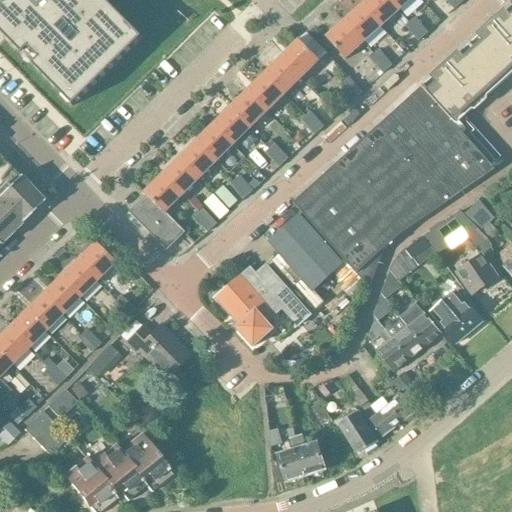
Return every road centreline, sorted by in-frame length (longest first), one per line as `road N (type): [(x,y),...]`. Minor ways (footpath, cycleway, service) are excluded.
road 1 (residential): [(174,288),(495,0)]
road 2 (residential): [(292,511),(329,500),(409,449),(511,361)]
road 3 (residential): [(75,194),(234,34)]
road 4 (residential): [(325,375),(258,376),(174,288)]
road 5 (residential): [(174,288),(75,194)]
